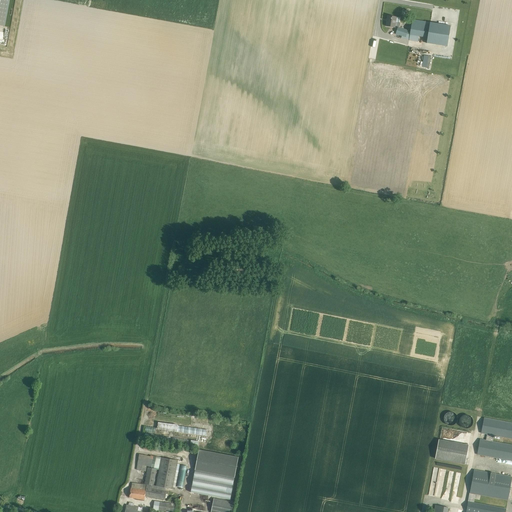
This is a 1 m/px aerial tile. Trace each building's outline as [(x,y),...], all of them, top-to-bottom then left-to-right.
[(0,0),(0,25),(4,26),(9,0),(0,0)] [(396,18),(396,17),(388,16),(386,26),(395,28),(395,26),(399,27),(400,23),(399,23),(400,18),(396,18)] [(410,32),(408,40),(409,40),(418,42),(419,36),(427,38),(426,43),(446,47),(450,26),(430,23),(412,20),(410,32)] [(401,38),(405,39),(407,32),(408,30),(398,27),(396,33),(402,35),(401,38)] [(429,69),(431,57),(424,56),(422,68),(429,69)] [(352,181),(403,190),(414,127),(358,118),(355,136),(359,137),(352,181)] [(457,421),(458,418),(457,416),(456,414),(454,412),(452,412),(449,412),(447,412),(445,414),(444,416),(444,418),(444,421),(445,423),(447,425),(449,425),(452,425),(454,425),(456,423),(457,421)] [(473,424),(473,421),(473,419),(471,417),(470,415),(467,414),(465,414),(463,415),(461,417),(460,419),(459,421),(460,424),(461,426),(463,427),(465,428),(467,428),(470,427),(471,426),(473,424)] [(480,439),(478,454),(511,460),(511,445),(493,442),(494,436),(511,438),(511,423),(484,418),(482,433),(487,434),(486,440),(480,439)] [(177,432),(178,425),(158,422),(157,429),(177,432)] [(169,437),(145,433),(144,439),(168,443),(169,437)] [(188,440),(173,437),(172,443),(188,446),(188,440)] [(439,439),(435,459),(465,464),(469,445),(439,439)] [(239,457),(199,450),(195,470),(235,477),(239,457)] [(165,500),(166,491),(165,491),(166,488),(173,489),(178,461),(153,456),(153,457),(139,454),(137,470),(146,471),(147,466),(151,467),(151,468),(148,468),(144,484),(132,483),(130,497),(144,500),(145,496),(165,500)] [(508,500),(511,477),(474,470),(469,501),(466,511),(506,511),(507,509),(474,502),(476,494),(508,500)] [(234,478),(195,471),(193,478),(233,486),(234,478)] [(192,486),(232,493),(233,486),(193,478),(192,486)] [(232,493),(192,486),(191,492),(230,500),(232,493)] [(231,511),(234,502),(214,498),(211,511),(231,511)] [(173,511),(175,504),(160,502),(159,510),(171,511),(173,511)]
